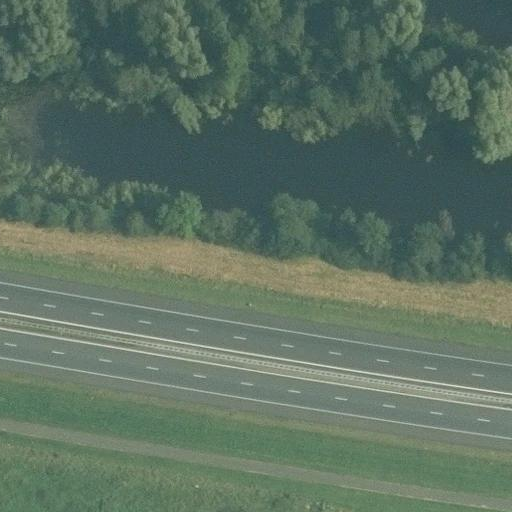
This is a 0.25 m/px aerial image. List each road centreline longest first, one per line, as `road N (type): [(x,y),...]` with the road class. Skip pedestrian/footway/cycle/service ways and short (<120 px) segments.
road 1 (motorway): [(0,341),(511,421)]
road 2 (unclassified): [(511,503),(0,423)]
road 3 (motorway): [(511,376),(0,297)]
